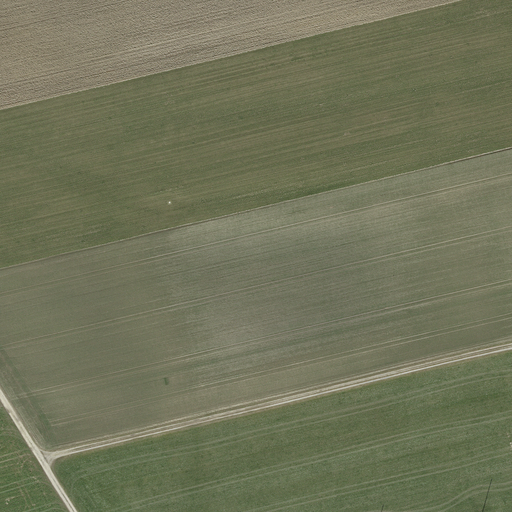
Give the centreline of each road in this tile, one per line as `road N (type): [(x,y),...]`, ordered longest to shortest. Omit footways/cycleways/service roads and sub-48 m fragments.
road 1 (track): [(41,460),(511,348)]
road 2 (track): [(0,395),(72,511)]
